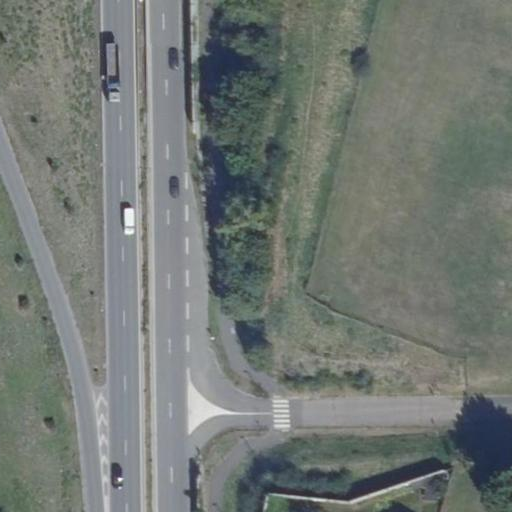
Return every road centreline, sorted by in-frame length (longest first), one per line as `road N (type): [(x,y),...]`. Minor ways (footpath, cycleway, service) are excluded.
road 1 (primary): [(117,0),(127,511)]
road 2 (primary): [(171,511),(164,0)]
road 3 (primary): [(0,146),(75,350),(97,511)]
